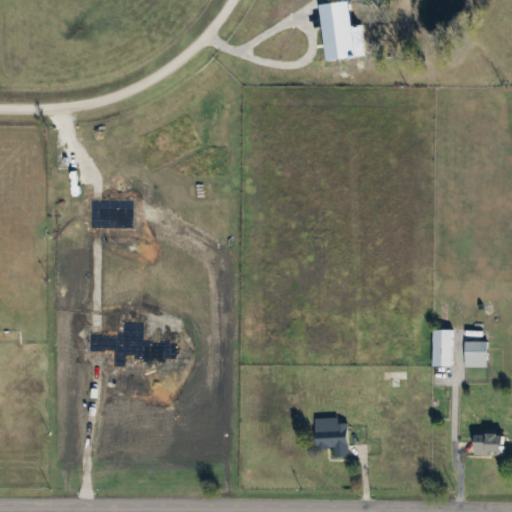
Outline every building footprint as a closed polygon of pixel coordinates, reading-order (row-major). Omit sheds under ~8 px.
[(431,367),(431,329),(451,329),(451,367),(431,367)] [(463,367),(463,341),(485,341),(485,367),(463,367)] [(388,387),(388,363),(404,363),(404,387),(388,387)] [(347,420),(348,458),(330,459),(329,450),(314,450),(313,422),(347,420)] [(504,434),(504,454),(471,454),(471,434),(504,434)]
